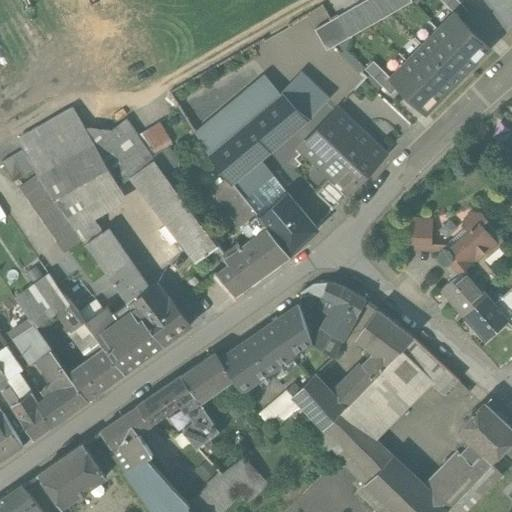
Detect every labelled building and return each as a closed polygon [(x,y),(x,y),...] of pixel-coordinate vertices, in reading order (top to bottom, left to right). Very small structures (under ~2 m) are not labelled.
[(409,0),(366,0),(313,30),(326,53),(412,4),(409,0)] [(470,16),(454,0),(437,0),(454,17),(461,24),(470,16)] [(511,0),(482,0),(506,31),(511,24),(511,0)] [(454,17),(389,81),(398,90),(425,115),(489,51),(461,24),(454,17)] [(389,81),(372,64),(364,72),(390,98),(398,90),(389,81)] [(195,136),(209,157),(281,97),(264,80),(195,136)] [(304,80),(281,97),(307,122),(327,102),(304,80)] [(281,97),(209,157),(230,181),(232,183),(252,167),(307,122),(281,97)] [(73,109),(16,142),(38,178),(94,145),(73,109)] [(385,156),(336,113),(301,153),(349,196),(385,156)] [(157,122),(136,137),(151,157),(170,142),(157,122)] [(218,247),(190,210),(154,162),(130,179),(196,261),(199,259),(200,260),(218,247)] [(271,192),(252,167),(232,183),(235,186),(236,185),(260,216),(284,197),(279,192),(277,193),(274,190),(271,192)] [(84,243),(72,227),(37,177),(19,189),(66,256),(84,243)] [(260,216),(236,185),(235,186),(232,183),(230,181),(215,193),(251,241),(269,228),(260,216)] [(315,230),(285,195),(284,197),(260,216),(269,228),(289,255),(316,233),(314,231),(315,230)] [(436,220),(409,216),(406,242),(433,246),(436,220)] [(470,217),(464,222),(464,231),(457,239),(459,247),(452,254),(443,253),(437,257),(437,262),(441,267),(446,268),(450,274),(450,287),(464,275),(481,295),(494,280),(481,262),(498,245),(482,226),(486,221),(483,218),(470,217)] [(251,241),(242,248),(240,246),(225,257),(227,259),(226,260),(231,266),(219,274),(235,295),(289,255),(269,228),(251,241)] [(139,285),(103,233),(86,245),(122,297),(139,285)] [(65,297),(49,275),(15,299),(30,321),(36,329),(57,314),(72,334),(84,325),(65,297)] [(450,287),(440,295),(460,318),(484,299),(481,295),(464,275),(450,287)] [(127,304),(133,313),(139,322),(142,319),(164,347),(191,327),(156,283),(127,304)] [(338,304),(333,316),(330,314),(312,344),(333,356),(362,302),(341,290),(330,285),(326,286),(323,296),(338,304)] [(511,291),(493,309),(506,324),(511,330),(511,291)] [(493,309),(484,299),(460,318),(483,344),(506,324),(493,309)] [(299,306),(246,342),(268,374),(312,344),(299,306)] [(133,313),(116,324),(106,310),(85,325),(91,334),(105,351),(124,375),(164,347),(142,319),(139,322),(133,313)] [(412,339),(375,312),(360,331),(354,341),(373,356),(386,365),(412,339)] [(69,376),(51,352),(52,351),(36,329),(30,321),(11,334),(31,362),(35,360),(52,384),(44,389),(49,397),(62,418),(88,400),(69,376)] [(372,440),(429,386),(418,376),(433,359),(412,339),(386,365),(341,409),(372,440)] [(268,374),(246,342),(229,354),(251,386),(268,374)] [(105,351),(69,376),(88,400),(124,375),(105,351)] [(240,394),(251,386),(229,354),(218,361),(231,382),(240,394)] [(214,356),(181,378),(199,403),(231,382),(218,361),(214,356)] [(333,395),(322,383),(328,376),(323,371),(326,368),(324,366),(292,398),(300,406),(322,428),(341,409),(386,365),(373,356),(364,367),(362,365),(333,395)] [(453,377),(433,359),(418,376),(429,386),(437,393),(453,377)] [(37,405),(30,393),(19,400),(3,375),(0,377),(0,390),(33,439),(50,426),(37,405)] [(219,432),(181,378),(137,408),(150,425),(181,404),(194,424),(184,432),(197,448),(219,432)] [(292,398),(286,392),(260,415),(273,430),(286,420),(300,406),(292,398)] [(50,426),(62,418),(49,397),(37,405),(50,426)] [(511,441),(511,430),(483,404),(456,432),(464,438),(453,450),(457,454),(457,453),(469,465),(479,454),(490,464),(500,454),(511,441)] [(139,434),(150,425),(137,408),(125,416),(139,434)] [(457,454),(422,490),(389,458),(372,440),(341,409),(322,428),(370,477),(363,485),(391,511),(444,511),(490,464),(479,454),(469,465),(457,453),(457,454)] [(0,460),(23,447),(2,414),(0,412),(0,460)] [(139,434),(125,416),(100,433),(108,445),(107,445),(112,451),(112,450),(124,465),(147,449),(139,434)] [(511,441),(500,454),(511,464),(511,441)] [(83,445),(38,475),(60,507),(105,476),(83,445)] [(171,484),(148,460),(153,457),(147,449),(124,465),(156,511),(191,511),(188,506),(190,506),(189,503),(171,484)] [(200,493),(182,475),(171,484),(189,503),(200,493)] [(23,486),(0,501),(0,511),(27,511),(37,504),(23,486)]
